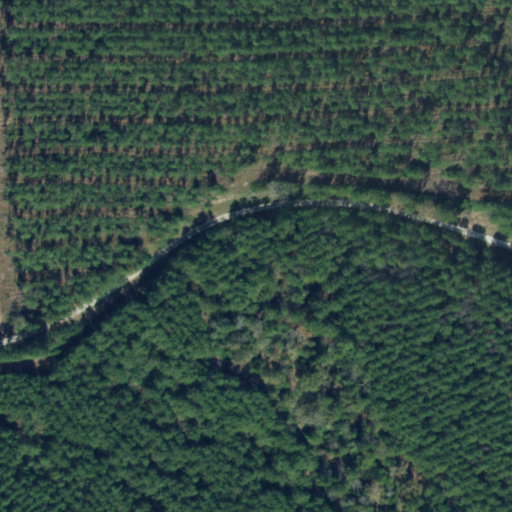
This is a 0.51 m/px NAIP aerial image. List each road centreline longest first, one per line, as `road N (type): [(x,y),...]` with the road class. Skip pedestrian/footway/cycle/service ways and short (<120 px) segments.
road 1 (residential): [(30,320),(184,231),(353,221),(511,249)]
road 2 (residential): [(180,511),(198,357),(238,331)]
road 3 (residential): [(436,236),(356,252),(268,309)]
